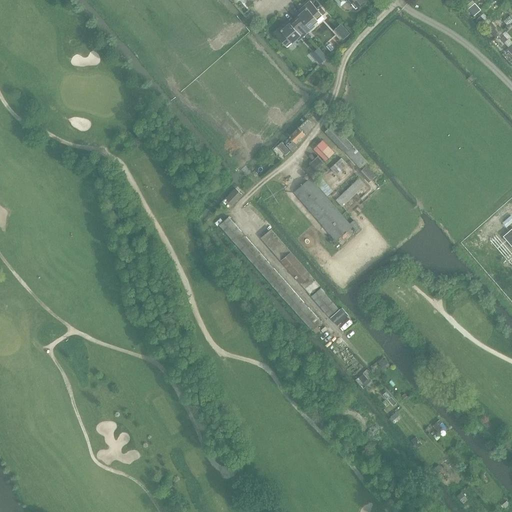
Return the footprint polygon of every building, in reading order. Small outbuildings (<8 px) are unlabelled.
[(335,0),(341,6),(347,1),(355,10),(366,0),(335,0)] [(319,6),(316,9),(310,1),(303,7),(305,10),(298,16),(299,17),(294,21),(306,35),(311,30),(309,28),(326,13),(319,6)] [(311,40),(306,35),(294,21),(290,24),(290,23),(282,29),(280,27),(273,33),(286,48),(299,36),(301,38),(304,36),(309,42),(311,40)] [(341,24),(334,29),(343,39),(349,33),(341,24)] [(320,64),(326,58),(318,49),(311,55),(320,64)] [(309,126),(311,123),(307,120),(289,137),(296,143),(298,141),(299,142),(301,140),(300,139),(311,128),(309,126)] [(367,161),(333,125),(325,132),(345,152),(360,168),(367,161)] [(292,152),(297,147),(290,140),(286,145),(292,152)] [(332,157),(328,152),(316,140),(308,147),(317,157),(308,165),(315,173),(332,157)] [(341,158),(330,168),(336,175),(347,165),(341,158)] [(352,227),(310,178),(294,192),(336,241),(352,227)] [(342,206),(365,185),(359,178),(335,199),(342,206)] [(242,195),(235,188),(225,199),(233,206),(242,195)] [(322,322),(229,217),(220,225),(313,330),(322,322)] [(511,228),(503,236),(511,245),(511,228)] [(271,229),(261,238),(311,294),(320,286),(271,229)] [(338,309),(321,288),(312,296),(329,316),(338,309)] [(342,308),(330,318),(337,326),(349,316),(342,308)] [(396,412),(389,418),(392,421),(398,415),(396,412)] [(437,421),(433,425),(439,432),(443,428),(437,421)]
